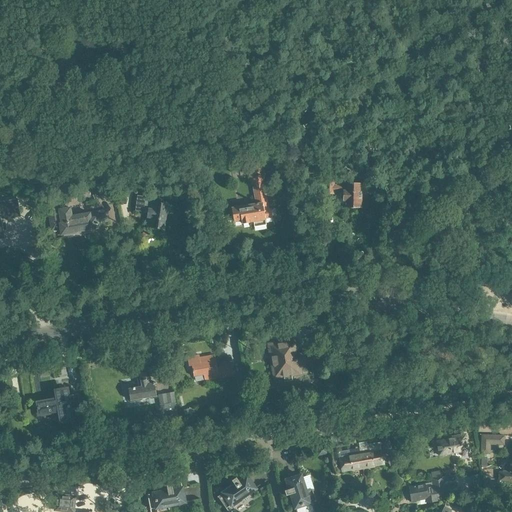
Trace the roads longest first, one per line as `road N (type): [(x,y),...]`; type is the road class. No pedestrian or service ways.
road 1 (residential): [(0,339),(312,289),(511,321)]
road 2 (residential): [(0,485),(265,434)]
